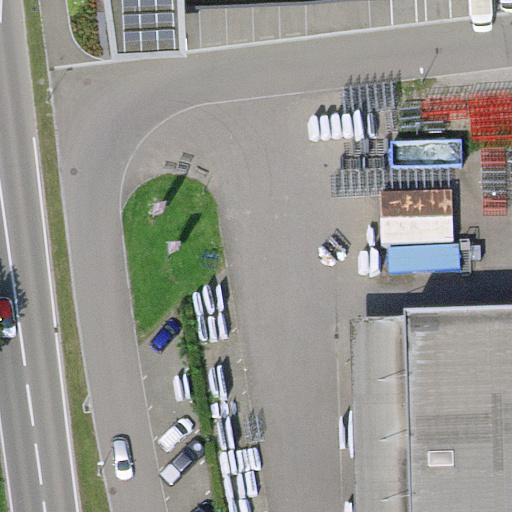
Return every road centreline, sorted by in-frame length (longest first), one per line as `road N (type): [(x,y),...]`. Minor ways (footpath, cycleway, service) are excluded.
road 1 (residential): [(143,511),(99,183),(104,145),(135,109),(197,84),(511,46)]
road 2 (secondary): [(48,511),(0,147)]
